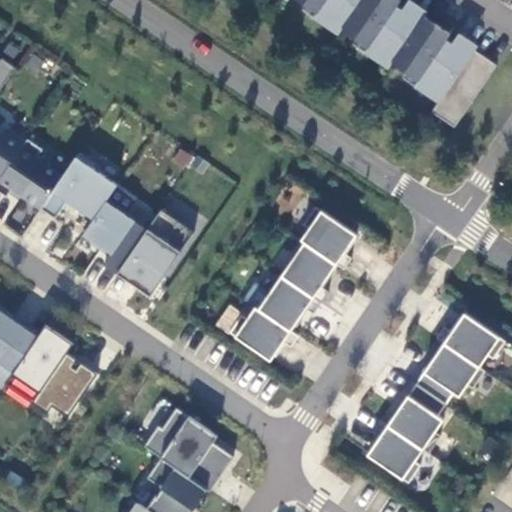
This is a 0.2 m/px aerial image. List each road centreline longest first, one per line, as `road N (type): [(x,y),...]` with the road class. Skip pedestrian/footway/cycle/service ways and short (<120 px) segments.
road 1 (secondary): [(127,0),(454,219)]
road 2 (residential): [(0,246),(295,439)]
road 3 (residential): [(454,219),(436,228),(295,439)]
